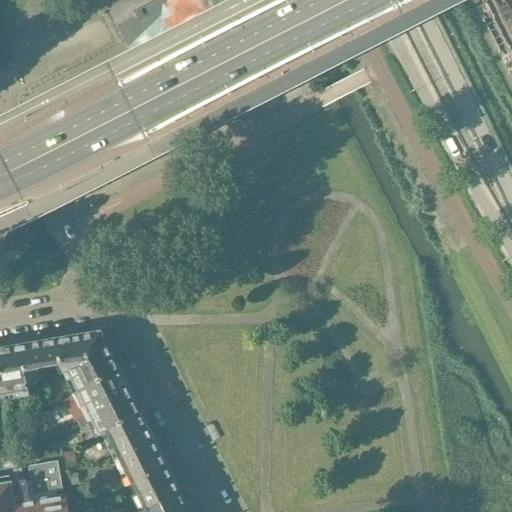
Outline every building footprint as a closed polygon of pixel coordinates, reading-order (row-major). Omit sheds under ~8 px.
[(0,209),(2,209),(5,207),(8,205),(12,204),(15,202),(18,201),(22,199),(18,193),(0,157),(0,209)] [(99,335),(71,340),(68,338),(57,340),(57,342),(61,368),(60,368),(63,375),(108,353),(99,335)] [(61,368),(57,342),(57,340),(45,342),(43,345),(21,349),(27,389),(29,388),(38,372),(39,371),(46,370),(51,380),(59,376),(56,369),(60,368),(61,368)] [(21,349),(0,352),(0,365),(6,402),(29,398),(27,389),(21,349)] [(108,353),(63,375),(73,395),(120,372),(116,362),(112,361),(108,353)] [(46,370),(40,372),(43,384),(50,381),(46,370)] [(129,395),(125,386),(126,383),(120,372),(73,395),(84,417),(129,395)] [(106,433),(139,416),(129,395),(84,417),(76,421),(81,429),(88,425),(94,438),(106,433)] [(42,414),(34,418),(39,428),(47,424),(42,414)] [(139,416),(106,433),(119,459),(153,442),(139,416)] [(153,442),(119,459),(132,485),(166,468),(165,467),(153,442)] [(36,445),(13,448),(14,454),(37,451),(36,445)] [(9,476),(0,477),(0,511),(68,511),(66,497),(57,498),(56,492),(63,491),(57,462),(28,466),(30,481),(10,484),(9,476)] [(166,468),(132,485),(145,511),(148,510),(181,494),(177,485),(173,484),(166,469),(166,468)] [(181,494),(148,510),(148,511),(187,511),(184,506),(185,503),(181,494)] [(82,511),(80,497),(73,498),(75,511),(82,511)]
